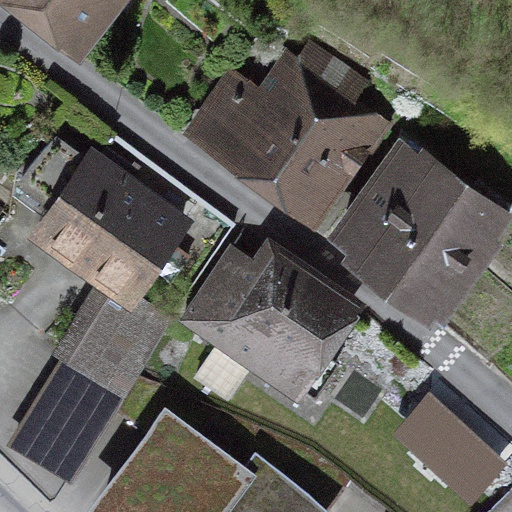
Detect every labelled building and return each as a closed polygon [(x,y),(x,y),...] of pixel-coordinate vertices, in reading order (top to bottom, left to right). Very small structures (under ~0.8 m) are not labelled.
[(36,0),(76,33),(103,0),(36,0)] [(234,70),(197,122),(306,202),(372,110),(350,94),(361,80),(308,41),(267,95),(234,70)] [(107,279),(114,284),(127,293),(179,221),(94,160),(102,148),(61,118),(16,169),(60,200),(41,227),(107,279)] [(407,143),(340,233),(363,249),(361,254),(425,298),(480,225),(493,234),(508,214),(432,157),(430,160),(407,143)] [(226,251),(182,316),(285,387),(346,300),(276,251),(259,274),(226,251)] [(30,412),(88,448),(165,322),(127,293),(114,284),(30,412)] [(395,415),(474,487),(511,445),(434,373),(395,415)] [(167,418),(102,504),(112,511),(214,511),(242,476),(167,418)] [(320,511),(321,511),(254,461),(242,476),(214,511),(320,511)] [(511,511),(511,489),(487,511),(511,511)]
